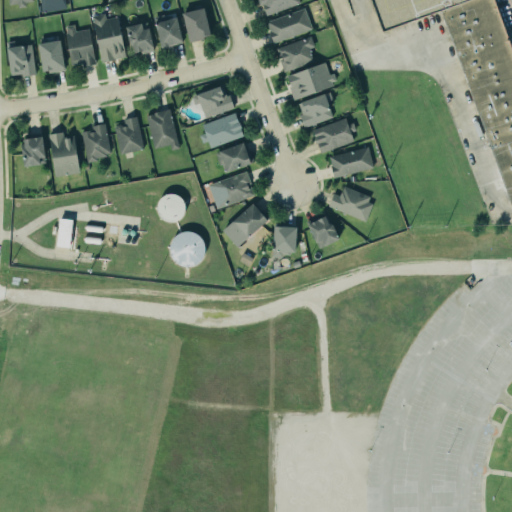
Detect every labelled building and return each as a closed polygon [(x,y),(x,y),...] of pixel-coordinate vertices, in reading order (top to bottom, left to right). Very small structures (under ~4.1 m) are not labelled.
[(301,2),(300,0),(258,0),(265,16),(301,2)] [(452,0),(429,8),(383,24),(373,0),(452,0)] [(511,199),(511,43),(497,0),(452,0),(429,8),(507,202),(511,199)] [(180,13),(187,40),(188,41),(202,38),(202,36),(208,34),(201,7),(180,13)] [(265,22),(273,43),(312,29),(304,8),(265,22)] [(91,16),(101,62),(125,57),(117,16),(105,19),(104,13),(91,16)] [(182,43),(176,15),(154,20),(160,48),(182,43)] [(128,47),(130,47),(131,53),(138,52),(139,54),(153,50),(145,20),(122,25),(128,47)] [(89,29),(75,30),(74,25),(65,26),(70,65),(81,64),(82,66),(94,65),(89,29)] [(275,47),(309,35),(313,46),(309,47),(310,50),(309,54),(312,60),(282,71),(278,60),(282,58),(280,53),(278,54),(275,47)] [(41,72),(63,71),(61,41),(39,42),(41,72)] [(4,47),(29,43),(34,74),(20,76),(20,73),(8,75),(4,47)] [(285,76),(288,85),(287,86),(292,99),(331,84),(330,81),(335,79),(332,72),(328,74),(323,61),(285,76)] [(232,109),(224,85),(191,95),(194,104),(200,103),(204,117),(232,109)] [(296,102),(300,113),(298,114),(302,127),(331,116),(325,101),(330,99),(327,91),(296,102)] [(142,111),(151,148),(166,145),(168,150),(178,148),(167,103),(152,105),(142,111)] [(204,142),(208,141),(210,147),(243,136),(235,113),(199,125),(204,142)] [(114,126),(119,154),(143,149),(136,116),(123,119),(124,124),(114,126)] [(310,129),(343,117),(345,124),(351,122),(353,129),(348,131),(351,140),(319,151),(316,143),(314,143),(312,138),(313,136),(310,129)] [(91,125),(92,130),(82,131),(85,160),(109,157),(106,124),(91,125)] [(78,172),(74,154),(72,135),(62,136),(61,131),(53,133),(46,133),(49,158),(53,176),(78,172)] [(19,145),(22,166),(37,163),(37,162),(43,161),(39,137),(25,139),(21,139),(22,145),(19,145)] [(222,172),(252,163),(246,142),(216,150),(222,172)] [(327,155),(367,145),(372,167),(331,178),(329,166),(330,165),(327,155)] [(217,208),(254,194),(245,171),(208,185),(217,208)] [(332,193),(328,209),(366,219),(372,195),(342,187),(340,195),(332,193)] [(184,218),(181,193),(156,197),(160,222),(184,218)] [(267,219),(252,202),(221,230),(237,247),(267,219)] [(317,248),(337,240),(327,215),(307,223),(317,248)] [(57,246),(70,247),(72,219),(58,218),(57,246)] [(271,221),(284,222),(284,224),(295,224),(293,253),(289,253),(289,255),(281,255),(281,257),(268,256),(271,221)] [(203,266),(204,234),(172,232),(170,264),(203,266)]
